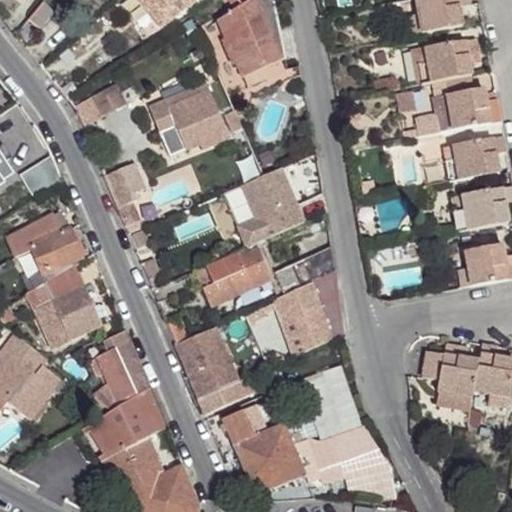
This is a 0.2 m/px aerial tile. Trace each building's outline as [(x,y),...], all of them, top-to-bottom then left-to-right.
[(140,0),(152,15),(165,5),(175,17),(197,0),(140,0)] [(218,23),(243,80),(281,64),(285,62),(272,0),(231,0),(238,11),(218,23)] [(408,16),(412,38),(462,28),(458,9),(469,7),(467,0),(418,0),(416,1),(418,14),(408,16)] [(29,22),(40,31),(55,13),(43,4),(29,22)] [(152,15),(161,27),(175,17),(165,5),(152,15)] [(20,35),(27,44),(35,36),(25,24),(21,29),(24,31),(20,35)] [(415,53),(422,87),(472,78),(470,66),(480,64),(476,41),(444,47),(439,47),(426,50),(426,51),(415,53)] [(243,80),(247,91),(285,74),(281,64),(243,80)] [(401,91),(398,82),(395,79),(394,78),(373,83),(376,95),(401,91)] [(176,127),(187,152),(202,146),(209,142),(211,147),(229,139),(206,85),(149,109),(160,133),(176,127)] [(127,107),(116,87),(93,99),(103,120),(127,107)] [(487,102),(485,91),(433,100),(440,135),(501,123),(497,100),(487,102)] [(416,112),(412,93),(396,96),(400,115),(416,112)] [(175,130),(162,135),(172,163),(185,158),(175,130)] [(446,163),(450,184),(500,175),(496,156),(507,154),(504,138),(454,148),(456,161),(446,163)] [(456,161),(454,148),(443,149),(446,163),(456,161)] [(247,250),(255,247),(305,225),(297,206),(320,197),(322,194),(322,192),(317,156),(242,188),(256,221),(238,228),(247,250)] [(0,186),(3,185),(1,182),(11,175),(0,157),(0,186)] [(40,167),(51,186),(62,180),(53,159),(40,167)] [(105,178),(118,209),(133,203),(138,201),(125,170),(105,178)] [(459,234),(509,225),(506,205),(511,204),(511,188),(463,197),(465,211),(455,213),(459,234)] [(463,197),(453,199),(455,213),(465,211),(463,197)] [(118,209),(126,228),(141,222),(133,203),(118,209)] [(33,252),(46,285),(75,267),(83,262),(70,230),(61,234),(53,217),(8,241),(16,259),(33,252)] [(134,236),(139,250),(149,245),(144,232),(134,236)] [(196,273),(212,309),(271,283),(255,247),(247,250),(196,273)] [(511,256),(505,258),(503,247),(466,253),(469,270),(472,288),(511,281),(511,256)] [(275,274),(285,298),(337,273),(332,248),(275,274)] [(143,265),(154,291),(162,287),(159,279),(161,278),(154,260),(143,265)] [(27,296),(52,351),(101,329),(75,267),(46,285),(27,296)] [(462,290),(472,288),(469,270),(458,272),(462,290)] [(277,309),(295,359),(344,338),(337,273),(285,298),(274,303),(277,309)] [(262,308),(265,314),(277,309),(274,303),(262,308)] [(0,312),(0,321),(5,326),(16,321),(9,307),(0,312)] [(244,316),(250,329),(256,326),(255,323),(266,317),(262,308),(244,316)] [(165,322),(176,346),(188,341),(178,317),(165,322)] [(176,348),(199,401),(240,383),(216,329),(176,348)] [(93,398),(112,413),(150,390),(126,332),(104,343),(109,354),(91,362),(98,378),(104,375),(108,387),(93,398)] [(8,404),(31,423),(55,392),(54,391),(61,381),(42,367),(47,361),(15,336),(0,356),(0,410),(2,412),(8,404)] [(497,349),(482,346),(479,363),(474,393),(490,396),(509,400),(511,381),(511,362),(504,361),(496,359),(497,349)] [(461,349),(446,347),(444,357),(439,383),(437,394),(439,395),(436,407),(470,413),(474,393),(479,363),(459,360),(461,349)] [(506,350),(497,349),(496,359),(504,361),(506,350)] [(263,359),(269,371),(282,365),(277,354),(263,359)] [(427,354),(423,380),(439,383),(444,357),(427,354)] [(50,364),(58,370),(59,367),(61,363),(59,360),(50,364)] [(262,377),(269,392),(285,385),(279,370),(262,377)] [(199,401),(205,417),(247,399),(243,391),(248,388),(245,381),(240,383),(199,401)] [(99,459),(101,464),(148,440),(167,430),(150,390),(112,413),(95,423),(111,453),(105,456),(99,459)] [(509,400),(490,396),(488,406),(507,410),(509,400)] [(285,426),(255,438),(244,412),(223,421),(242,468),(249,485),(268,493),(306,477),(310,485),(322,480),(307,442),(303,444),(299,434),(290,438),(285,426)] [(91,435),(105,456),(111,453),(95,423),(84,431),(87,437),(91,435)] [(322,480),(324,485),(391,469),(365,428),(321,444),(311,441),(307,442),(322,480)] [(129,497),(137,511),(198,511),(200,507),(182,467),(165,476),(158,462),(159,462),(148,440),(101,464),(121,501),(129,497)] [(311,491),(314,498),(322,498),(318,489),(317,488),(311,491)] [(121,501),(127,511),(131,511),(136,510),(129,497),(121,501)]
